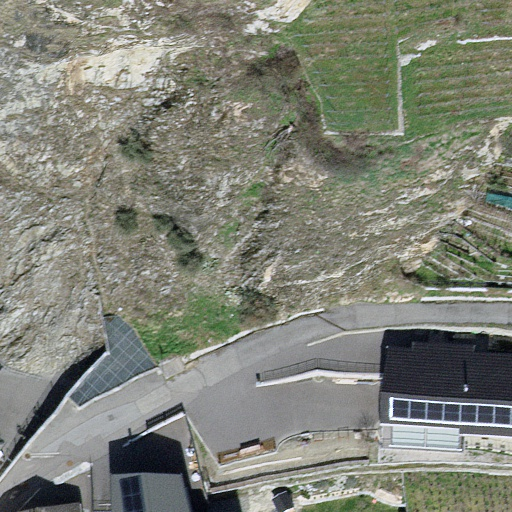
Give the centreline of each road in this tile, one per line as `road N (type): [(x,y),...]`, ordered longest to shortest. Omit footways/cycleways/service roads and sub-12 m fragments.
road 1 (unclassified): [(212,370),(284,336),(354,317),(511,312)]
road 2 (residential): [(0,511),(212,370)]
